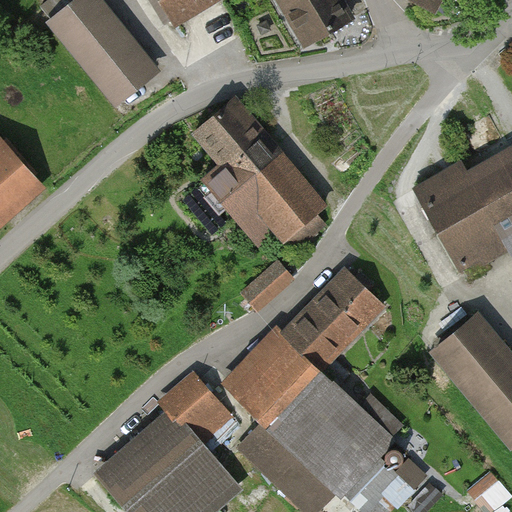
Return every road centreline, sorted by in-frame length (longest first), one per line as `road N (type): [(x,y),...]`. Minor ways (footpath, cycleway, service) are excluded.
road 1 (residential): [(474,49),(344,223),(323,271),(265,323),(204,349),(35,511)]
road 2 (unclassified): [(413,51),(270,77),(196,101),(134,142),(0,259)]
